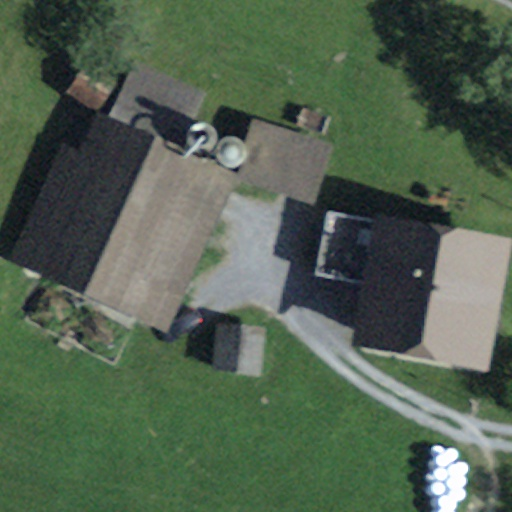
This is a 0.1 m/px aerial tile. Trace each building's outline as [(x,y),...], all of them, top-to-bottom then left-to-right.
[(89,66),(72,92),(94,107),(111,81),(89,66)] [(68,152),(21,255),(163,319),(226,179),(171,154),(196,99),(136,72),(95,164),(68,152)] [(308,198),(324,149),(257,127),(241,176),(308,198)] [(490,347),(509,249),(331,216),(320,274),(367,283),(357,335),(474,356),(476,345),(490,347)] [(216,368),(257,374),(263,338),(221,331),(216,368)]
